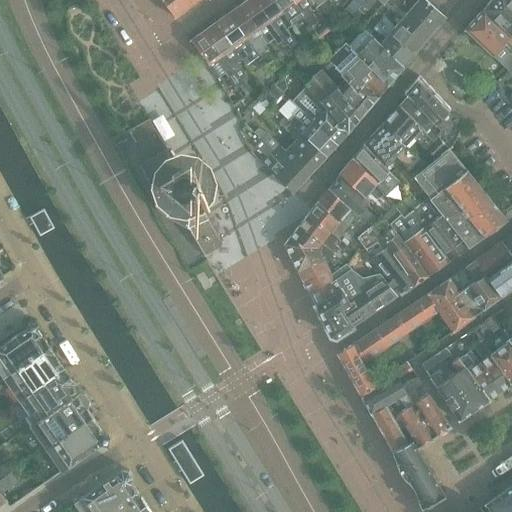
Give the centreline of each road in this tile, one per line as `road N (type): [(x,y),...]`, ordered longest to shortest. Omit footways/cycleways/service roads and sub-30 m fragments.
road 1 (tertiary): [(286,511),(0,35)]
road 2 (tertiary): [(0,69),(260,511)]
road 3 (residential): [(300,373),(511,223)]
road 4 (residential): [(250,213),(233,172),(113,0)]
road 5 (residential): [(250,213),(305,193),(421,64)]
road 6 (residential): [(35,272),(140,441)]
road 7 (residential): [(300,373),(250,213)]
road 8 (residential): [(386,511),(300,373)]
road 9 (residential): [(463,492),(432,446),(511,397)]
road 10 (residential): [(23,511),(140,441)]
road 11 (residential): [(421,64),(456,103),(480,113),(511,161)]
